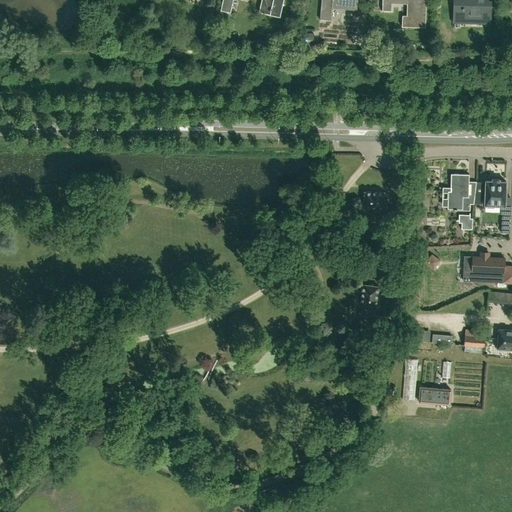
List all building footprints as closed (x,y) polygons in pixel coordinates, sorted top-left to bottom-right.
[(280,17),(283,0),(262,0),(259,12),(280,17)] [(356,9),(357,0),(321,0),(320,19),(331,20),(332,7),(356,9)] [(392,12),(392,4),(408,4),(407,16),(403,16),(403,17),(402,17),(402,27),(425,27),(425,20),(425,0),(382,0),(382,11),(392,12)] [(490,23),(490,1),(487,1),(487,0),(453,0),(453,19),(480,19),(479,23),(490,23)] [(469,174),(451,174),(450,191),(448,191),(447,209),(454,209),(454,210),(470,210),(470,201),(468,201),(469,174)] [(505,206),(506,181),(499,181),(499,179),(492,178),(492,181),(485,180),(484,205),(505,206)] [(483,182),(476,182),(473,203),(482,204),(483,182)] [(384,209),(384,192),(364,191),(364,208),(384,209)] [(511,210),(503,209),(502,232),(510,233),(511,210)] [(469,215),(459,214),(459,221),(462,221),(461,229),(471,229),(472,229),(472,218),(469,218),(469,215)] [(441,259),(432,253),(425,262),(434,268),(441,259)] [(464,255),(463,280),(473,280),(511,282),(511,266),(504,266),(504,258),(489,257),(489,253),(480,253),(480,256),(472,256),(464,255)] [(376,306),(379,286),(363,284),(360,304),(376,306)] [(464,346),(484,347),(485,331),(465,329),(464,346)] [(511,329),(498,329),(497,338),(497,348),(511,349),(511,329)] [(452,344),(452,336),(433,335),(432,343),(452,344)] [(415,401),(419,360),(405,359),(401,399),(415,401)] [(449,378),(451,363),(444,362),(442,377),(449,378)] [(451,389),(420,386),(419,401),(449,404),(451,389)]
